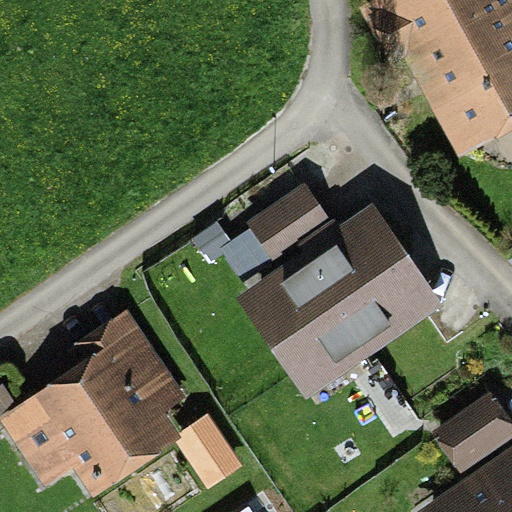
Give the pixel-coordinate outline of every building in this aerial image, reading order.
[(511,0),(364,0),(395,56),(406,50),(459,149),(511,120),(511,0)] [(220,245),(245,283),(340,219),(335,211),(330,214),(306,179),(247,218),(251,224),(220,245)] [(445,298),(376,196),(340,219),(245,283),(235,290),(304,392),(445,298)] [(184,394),(127,304),(70,341),(80,357),(16,399),(4,379),(0,381),(0,413),(44,481),(73,462),(91,490),(182,432),(165,406),(184,394)] [(432,428),(461,469),(511,433),(511,416),(491,387),(432,428)] [(511,511),(511,442),(418,506),(421,511),(511,511)]
